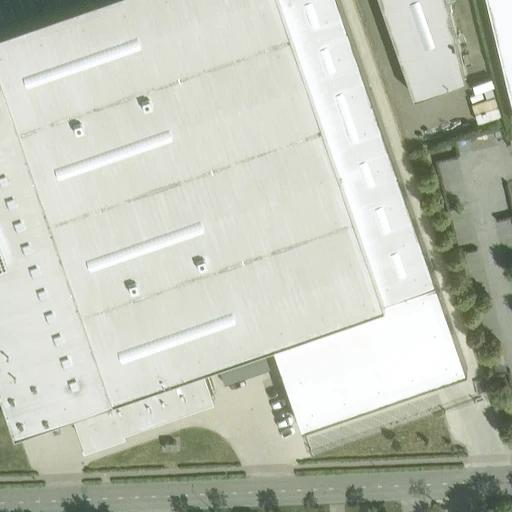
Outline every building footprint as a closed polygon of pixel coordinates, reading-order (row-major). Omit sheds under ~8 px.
[(64,0),(0,22),(0,380),(15,424),(73,404),(85,437),(88,436),(87,432),(124,419),(143,413),(214,389),(203,359),(271,335),(302,424),(467,367),(340,0),(64,0)] [(381,0),(414,94),(465,76),(447,0),(381,0)] [(511,0),(487,0),(491,17),(511,12),(511,0)] [(511,12),(491,17),(497,38),(511,34),(511,12)] [(511,34),(497,38),(502,59),(511,56),(511,34)] [(511,56),(502,59),(507,80),(511,78),(511,56)]
